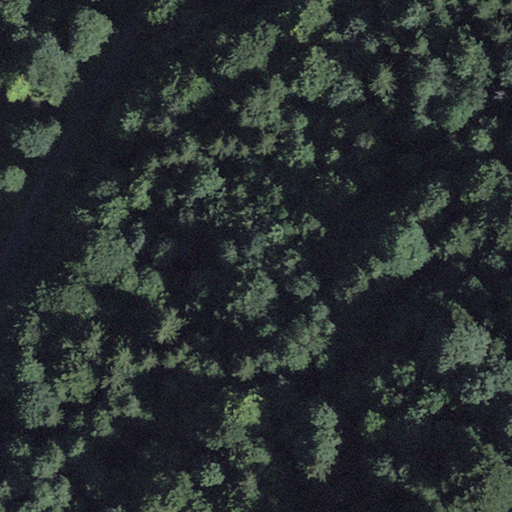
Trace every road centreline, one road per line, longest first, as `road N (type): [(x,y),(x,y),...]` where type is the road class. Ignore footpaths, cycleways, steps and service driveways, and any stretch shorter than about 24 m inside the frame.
road 1 (track): [(511,105),(405,283),(367,361),(366,430),(336,488),(309,511)]
road 2 (track): [(0,268),(150,0)]
